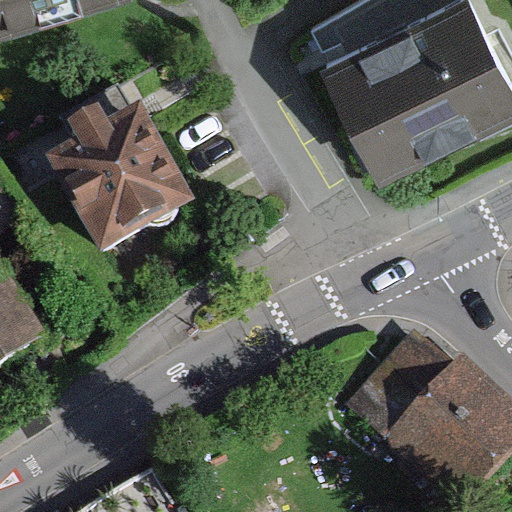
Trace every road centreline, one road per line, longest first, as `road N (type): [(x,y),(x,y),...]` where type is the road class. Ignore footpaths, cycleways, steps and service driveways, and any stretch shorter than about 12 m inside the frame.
road 1 (residential): [(401,267),(155,395),(0,495)]
road 2 (residential): [(218,0),(322,195),(401,267)]
road 3 (residential): [(401,267),(511,357)]
road 4 (residential): [(511,210),(401,267)]
